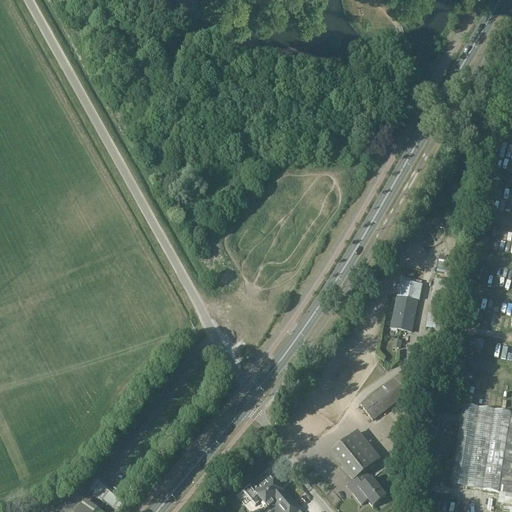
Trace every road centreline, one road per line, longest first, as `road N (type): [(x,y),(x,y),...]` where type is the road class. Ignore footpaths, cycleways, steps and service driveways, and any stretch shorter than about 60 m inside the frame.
road 1 (tertiary): [(250,400),(326,297),(499,0)]
road 2 (unclassified): [(250,400),(26,0)]
road 3 (unknown): [(424,511),(429,446),(480,215),(495,209),(510,222)]
road 4 (tertiary): [(157,511),(250,400)]
road 5 (unclassified): [(329,511),(250,400)]
